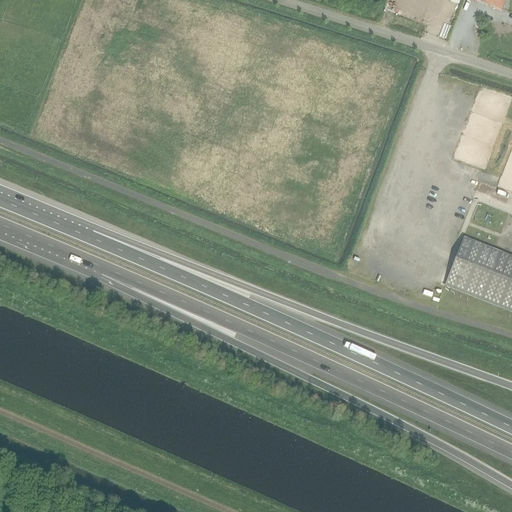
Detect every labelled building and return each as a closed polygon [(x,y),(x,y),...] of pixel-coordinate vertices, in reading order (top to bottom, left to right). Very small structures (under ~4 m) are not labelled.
[(472,0),(501,11),(505,0),(472,0)] [(364,257),(373,232),(367,230),(357,254),(364,257)] [(511,257),(464,238),(445,287),(511,312),(511,257)] [(379,242),(375,253),(380,255),(385,245),(379,242)] [(412,287),(426,292),(430,282),(416,277),(412,287)]
